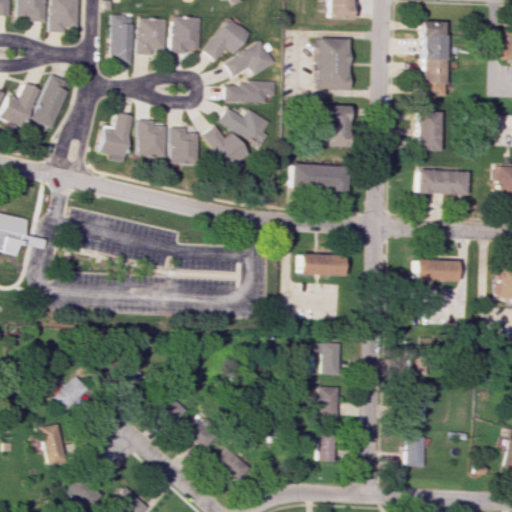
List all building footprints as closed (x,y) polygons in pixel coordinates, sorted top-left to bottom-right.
[(13,0),(13,15),(25,15),(24,21),(41,21),(41,0),(13,0)] [(46,0),(45,30),(74,31),(74,0),(46,0)] [(344,19),(344,0),(320,0),(320,18),(344,19)] [(128,63),(129,15),(107,14),(106,54),(112,54),(112,63),(128,63)] [(181,53),(182,48),(194,49),(195,17),(167,16),(165,52),(181,53)] [(211,60),(219,48),(228,54),(244,32),(222,16),(198,51),(211,60)] [(161,54),(162,18),(134,17),(132,53),(161,54)] [(438,95),(439,21),(416,21),(414,95),(438,95)] [(511,59),(511,29),(500,29),(499,59),(511,59)] [(343,38),(312,37),(311,87),(342,88),(343,38)] [(249,75),(269,62),(256,40),(219,62),(228,76),(244,67),(249,75)] [(27,119),(47,128),(63,90),(58,88),(62,80),(46,73),(27,119)] [(261,95),(269,95),(269,81),(235,80),(235,85),(220,85),(219,101),(261,102),(261,95)] [(0,102),(0,119),(5,121),(2,128),(15,134),(35,88),(20,82),(14,96),(4,93),(0,102)] [(316,105),(317,146),(343,145),(342,104),(316,105)] [(213,120),(251,143),(264,121),(243,108),(238,116),(222,106),(213,120)] [(434,150),(435,111),(410,110),(409,149),(434,150)] [(94,152),(106,154),(105,159),(118,162),(128,115),(112,112),(108,128),(99,126),(94,152)] [(131,155),(158,156),(160,125),(148,124),(148,119),(132,118),(131,155)] [(228,131),(217,137),(210,125),(197,132),(221,173),(236,165),(232,159),(241,153),(228,131)] [(180,126),(164,126),(163,163),(191,164),(192,132),(180,132),(180,126)] [(285,163),(284,188),(339,190),(340,165),(285,163)] [(511,166),(490,166),(490,193),(511,193),(511,166)] [(461,170),(410,169),(409,193),(460,194),(461,170)] [(0,252),(12,255),(20,217),(0,213),(0,252)] [(292,274),(336,275),(336,254),(293,253),(292,274)] [(451,260),(408,258),(407,279),(451,280),(451,260)] [(511,298),(511,268),(493,268),(492,297),(511,298)] [(316,354),(315,373),(333,374),(333,342),(309,341),(309,353),(316,354)] [(420,374),(421,357),(404,356),(403,374),(420,374)] [(109,387),(136,390),(138,369),(111,367),(109,387)] [(63,412),(86,393),(72,375),(49,394),(63,412)] [(332,416),(331,386),(312,386),(313,416),(332,416)] [(171,423),(182,408),(159,391),(148,406),(171,423)] [(419,420),(419,392),(403,391),(402,420),(419,420)] [(189,416),(176,429),(198,450),(210,437),(189,416)] [(40,465),(56,465),(55,424),(38,425),(40,465)] [(303,432),(302,441),(312,442),(311,460),(329,461),(330,433),(303,432)] [(398,465),(416,465),(417,436),(399,435),(398,465)] [(511,439),(504,437),(497,465),(511,468),(511,439)] [(210,461),(232,480),(244,467),(223,447),(210,461)] [(79,511),(81,511),(94,494),(69,477),(56,496),(79,511)] [(121,511),(136,511),(141,507),(120,486),(108,499),(121,511)]
